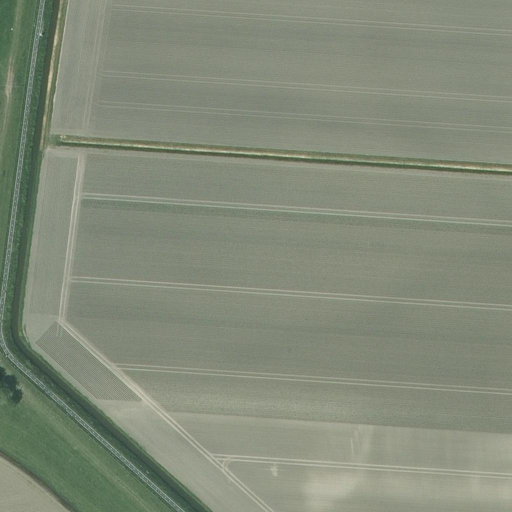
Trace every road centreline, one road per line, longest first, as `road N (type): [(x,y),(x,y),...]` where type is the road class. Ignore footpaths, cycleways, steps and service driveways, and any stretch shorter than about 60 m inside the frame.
road 1 (track): [(0,367),(150,511)]
road 2 (track): [(24,0),(0,172)]
